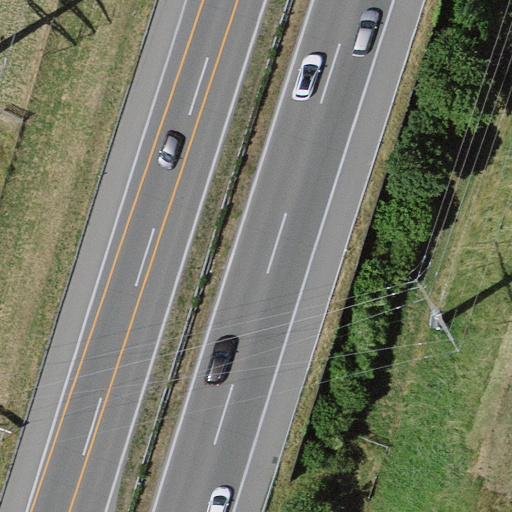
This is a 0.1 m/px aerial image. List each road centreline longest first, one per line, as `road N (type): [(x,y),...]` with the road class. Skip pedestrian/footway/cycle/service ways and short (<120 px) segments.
road 1 (motorway): [(194,511),(355,0)]
road 2 (motorway): [(227,0),(66,511)]
